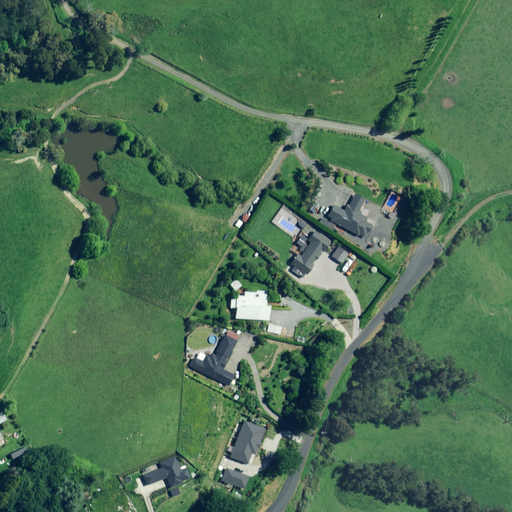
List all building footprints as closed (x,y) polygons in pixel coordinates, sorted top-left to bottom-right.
[(330,221),(357,235),(358,234),(363,238),(370,225),(364,221),(366,218),(357,212),(364,199),(354,194),(348,205),(346,204),(343,211),(332,205),(327,216),(331,218),(330,221)] [(257,209),(254,205),(248,211),(252,215),(257,209)] [(251,217),(246,213),(241,218),(246,222),(251,217)] [(335,225),(322,218),(319,223),(332,231),(335,225)] [(331,242),(315,230),(307,241),(310,243),(300,256),(298,254),(291,264),(306,275),(313,265),(311,264),(321,251),(323,252),(331,242)] [(347,253),(339,248),(332,257),(341,263),(347,253)] [(241,286),(235,279),(229,284),(234,291),(241,286)] [(265,306),(266,291),(255,291),(255,292),(244,292),(243,296),(236,296),(236,299),(230,299),(230,308),(236,308),(235,318),(268,320),(268,306),(265,306)] [(232,351),(231,350),(235,341),(223,335),(214,355),(210,354),(208,357),(205,355),(201,362),(193,357),(188,366),(228,386),(233,375),(221,369),(227,357),(229,357),(232,351)] [(262,430),(237,425),(220,460),(246,471),(262,430)] [(179,470),(174,457),(159,464),(161,468),(141,476),(145,485),(163,478),(167,487),(180,482),(179,481),(187,477),(184,468),(179,470)] [(244,479),(219,471),(214,484),(238,492),(244,479)]
